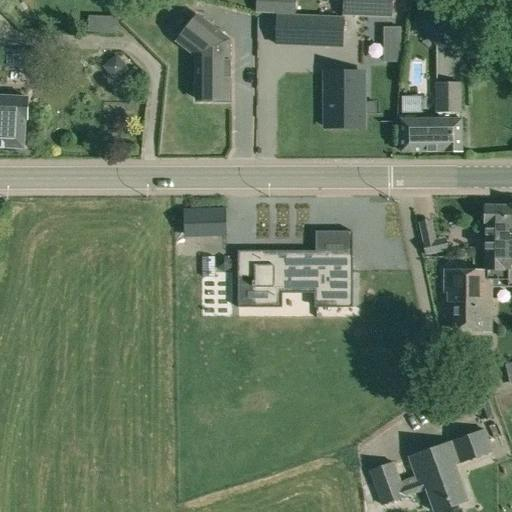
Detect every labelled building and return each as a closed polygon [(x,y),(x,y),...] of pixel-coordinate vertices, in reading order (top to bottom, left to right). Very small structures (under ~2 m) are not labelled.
[(25,0),(26,19),(45,18),(44,0),(25,0)] [(275,0),(275,11),(294,12),(294,0),(275,0)] [(343,0),(343,15),(391,17),(391,0),(343,0)] [(443,0),(430,0),(411,21),(437,44),(461,16),(443,0)] [(117,33),(118,17),(95,16),(95,32),(117,33)] [(192,55),(192,100),(223,99),(223,77),(226,77),(226,60),(223,60),(223,40),(193,17),(173,40),(192,55)] [(301,21),(301,49),(343,49),(342,21),(301,21)] [(384,41),(400,41),(400,27),(384,27),(384,41)] [(508,67),(494,36),(475,45),(469,33),(442,45),(458,78),(482,68),(486,77),(508,67)] [(8,65),(22,66),(22,50),(8,50),(8,65)] [(123,55),(111,70),(123,79),(134,64),(123,55)] [(326,136),(363,136),(363,81),(335,81),(335,95),(326,95),(326,107),(328,107),(328,118),(326,118),(326,136)] [(400,152),(461,152),(461,119),(459,119),(459,113),(462,113),(461,82),(435,82),(435,113),(437,113),(437,119),(400,119),(400,152)] [(0,146),(24,148),(25,120),(26,120),(28,97),(0,95),(0,146)] [(474,271),(474,279),(492,279),(509,280),(509,287),(511,287),(511,206),(485,206),(485,225),(485,271),(474,271)] [(185,210),(185,233),(226,233),(226,210),(185,210)] [(265,231),(250,232),(250,254),(265,253),(265,283),(287,283),(287,267),(325,267),(325,282),(344,282),(345,284),(353,284),(353,287),(362,287),(362,234),(265,235),(265,231)] [(426,256),(441,253),(438,240),(423,243),(426,256)] [(224,272),(231,268),(231,260),(224,256),(217,260),(217,268),(224,272)] [(474,279),(474,271),(444,270),(444,293),(447,293),(447,302),(454,302),(453,332),(491,333),(492,279),(474,279)] [(424,399),(438,421),(469,401),(456,379),(424,399)] [(426,489),(433,511),(436,511),(468,501),(456,465),(493,452),(485,429),(447,442),(448,443),(414,455),(413,454),(407,456),(414,476),(401,481),(394,461),(368,471),(380,506),(426,489)]
